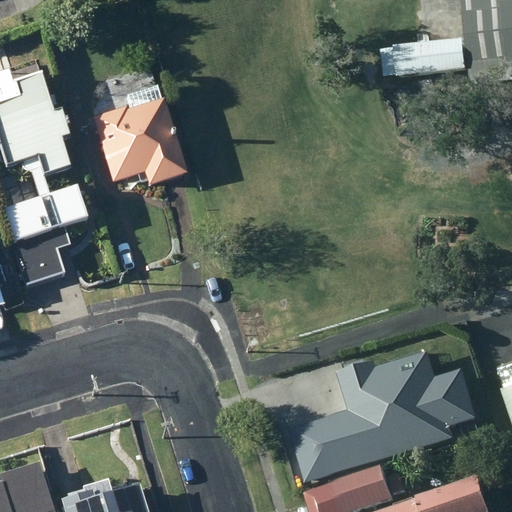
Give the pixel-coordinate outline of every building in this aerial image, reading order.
[(511,81),(511,0),(466,0),(476,85),(511,81)] [(470,39),(387,50),(390,81),(474,71),(470,39)] [(133,109),(95,120),(117,185),(148,175),(153,189),(192,176),(167,102),(166,102),(161,88),(130,99),(133,109)] [(15,100),(0,105),(0,133),(12,170),(44,159),(50,179),(76,169),(68,143),(76,140),(67,113),(60,115),(53,96),(18,107),(15,100)] [(77,282),(65,241),(23,254),(34,294),(77,282)] [(0,308),(5,306),(3,297),(15,293),(8,272),(0,274),(0,308)] [(377,368),(339,379),(349,416),(286,433),(301,488),(454,445),(451,434),(479,426),(465,376),(438,384),(431,359),(379,373),(377,368)] [(56,511),(43,466),(0,478),(0,484),(1,488),(0,487),(0,511),(56,511)] [(389,469),(305,494),(310,511),(363,511),(398,502),(396,495),(409,491),(404,476),(392,480),(389,469)] [(503,511),(494,479),(427,499),(428,502),(396,511),(503,511)] [(153,511),(147,489),(118,497),(114,484),(89,491),(92,499),(68,506),(69,511),(153,511)]
